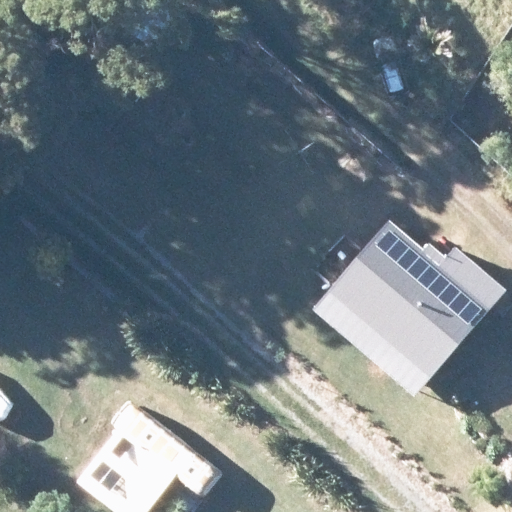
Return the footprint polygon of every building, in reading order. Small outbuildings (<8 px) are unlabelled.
[(353,201),(307,188),(294,234),(340,247),(353,201)] [(351,215),(373,233),(386,219),(365,199),(351,215)] [(326,308),(428,396),(511,297),(511,287),(466,249),(458,259),(440,244),(434,251),(399,222),(326,308)] [(0,384),(0,426),(21,407),(0,384)] [(136,402),(75,486),(110,511),(141,511),(158,489),(190,511),(224,464),(136,402)]
